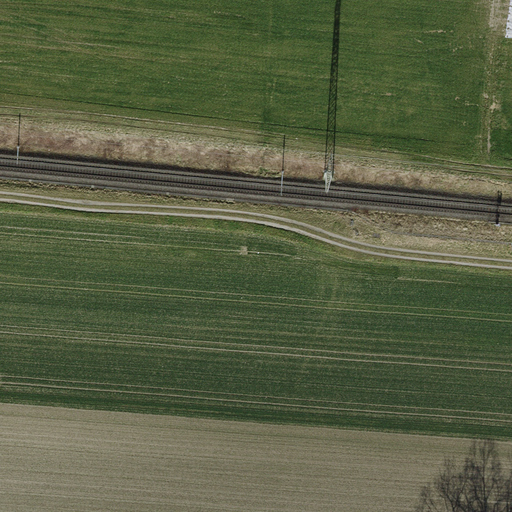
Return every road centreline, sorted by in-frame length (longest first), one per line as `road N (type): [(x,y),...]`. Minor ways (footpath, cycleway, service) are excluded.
road 1 (track): [(511,262),(367,248),(256,213),(0,193)]
road 2 (track): [(511,170),(171,123),(0,109)]
